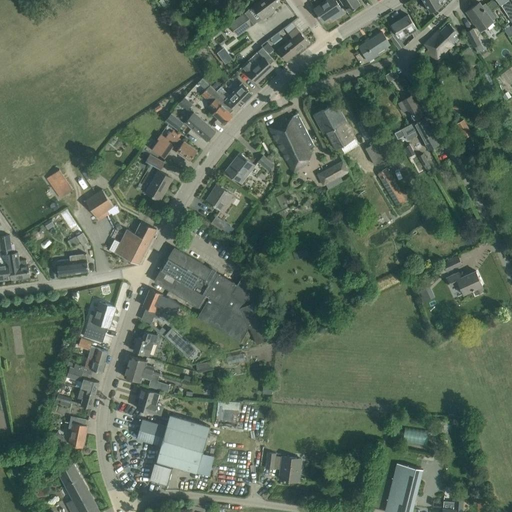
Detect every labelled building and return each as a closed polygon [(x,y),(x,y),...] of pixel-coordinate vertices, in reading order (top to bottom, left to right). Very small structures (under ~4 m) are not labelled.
[(271,10),(281,3),(279,0),(260,0),(253,6),(252,5),(247,9),(255,20),(256,22),(261,18),(262,19),(272,12),(271,10)] [(335,0),(326,0),(323,2),(314,8),(318,14),(317,14),(319,16),(323,21),(335,13),(337,17),(344,12),(335,0)] [(340,0),(349,12),(360,4),(357,0),(340,0)] [(423,0),(431,11),(442,5),(440,1),(441,0),(423,0)] [(497,0),(500,5),(501,4),(511,21),(511,2),(510,0),(497,0)] [(493,21),(479,2),(466,11),(480,30),(493,21)] [(223,3),(217,8),(223,15),(229,10),(223,3)] [(229,21),(237,33),(255,20),(247,9),(229,21)] [(409,33),(417,29),(408,14),(392,24),(400,36),(408,31),(409,33)] [(426,51),(438,60),(445,53),(444,51),(449,46),(450,48),(454,44),(453,43),(461,34),(449,22),(440,31),(439,29),(425,43),(429,48),(426,51)] [(293,37),(278,49),(281,52),(287,60),(308,42),(299,31),(292,23),(285,28),(293,37)] [(481,42),(473,28),(467,31),(474,46),(481,42)] [(382,31),(359,45),(368,60),(379,54),(377,52),(390,44),(382,31)] [(395,33),(390,36),(399,48),(404,44),(395,33)] [(264,47),(269,53),(274,49),(268,43),(264,47)] [(469,46),(462,50),(471,66),(478,62),(469,46)] [(243,67),(250,74),(257,82),(273,67),(270,63),(274,60),(262,47),(258,51),(263,57),(253,66),(249,62),(243,67)] [(395,69),(386,74),(389,81),(399,75),(395,69)] [(483,75),(488,85),(494,82),(488,72),(483,75)] [(221,86),(217,91),(225,99),(234,109),(237,111),(254,94),(242,82),(236,88),(237,90),(234,93),(233,92),(230,95),(221,86)] [(214,113),(224,123),(233,115),(230,112),(234,109),(225,99),(217,91),(210,84),(202,93),(211,102),(209,104),(216,112),(214,113)] [(412,94),(404,99),(398,102),(403,111),(407,109),(414,121),(424,114),(412,94)] [(184,97),(179,102),(187,109),(192,104),(184,97)] [(339,100),(313,114),(318,123),(324,133),(327,131),(336,148),(348,141),(355,137),(356,137),(347,122),(340,110),(343,108),(339,100)] [(185,121),(199,133),(207,140),(215,130),(194,112),(185,121)] [(172,113),(166,119),(178,129),(183,122),(172,113)] [(270,127),(275,136),(293,170),(309,161),(307,156),(312,152),(309,148),(315,145),(303,122),(298,113),(287,119),(286,117),(270,127)] [(357,123),(362,132),(366,139),(380,131),(373,119),(371,120),(369,116),(357,123)] [(407,139),(415,135),(420,132),(429,149),(431,148),(439,144),(425,116),(416,121),(401,128),(407,139)] [(472,133),(465,119),(453,125),(461,139),(472,133)] [(152,148),(152,149),(165,158),(169,152),(172,147),(175,143),(179,147),(177,150),(190,160),(198,149),(189,144),(184,140),(179,137),(176,135),(176,134),(170,131),(163,141),(159,139),(152,148)] [(369,145),(366,147),(374,163),(389,155),(380,139),(375,142),(374,139),(370,142),(371,144),(369,145)] [(146,160),(160,168),(164,161),(150,153),(146,160)] [(226,170),(234,176),(243,183),(257,166),(241,153),(233,164),(232,163),(226,170)] [(431,167),(423,153),(418,155),(426,170),(431,167)] [(274,163),(263,154),(258,160),(269,169),(274,163)] [(349,171),(343,160),(318,174),(323,184),(349,171)] [(387,167),(378,172),(398,206),(407,201),(401,191),(389,170),(387,167)] [(50,176),(64,196),(73,189),(59,169),(50,176)] [(146,191),(151,194),(160,199),(172,178),(158,170),(146,191)] [(208,200),(216,206),(220,209),(231,193),(216,183),(213,189),(214,190),(208,200)] [(96,193),(107,210),(113,206),(102,189),(96,193)] [(85,200),(97,217),(107,210),(96,193),(85,200)] [(212,222),(222,228),(226,222),(216,215),(212,222)] [(55,225),(51,218),(45,222),(49,229),(55,225)] [(124,234),(147,246),(156,228),(141,221),(135,232),(127,228),(124,234)] [(68,241),(71,246),(80,240),(83,244),(88,241),(80,228),(75,231),(78,235),(68,241)] [(469,234),(472,239),(478,236),(475,230),(469,234)] [(0,249),(0,250),(1,254),(3,254),(13,253),(10,234),(0,234),(0,249)] [(113,240),(109,248),(115,251),(115,252),(138,263),(147,246),(124,234),(120,241),(114,238),(113,240)] [(241,341),(250,326),(258,342),(276,334),(246,269),(237,283),(180,249),(179,249),(175,247),(155,281),(202,309),(198,316),(241,341)] [(0,280),(11,278),(10,268),(8,263),(3,256),(2,256),(1,254),(0,250),(0,249),(0,280)] [(13,253),(2,254),(3,256),(5,259),(8,263),(9,266),(10,268),(11,272),(11,278),(30,276),(28,265),(27,265),(26,260),(19,261),(18,252),(13,253)] [(57,260),(57,264),(59,274),(89,270),(86,253),(69,255),(70,258),(57,260)] [(459,256),(444,263),(447,270),(462,264),(459,256)] [(473,289),(476,294),(484,290),(482,285),(483,285),(476,270),(461,277),(459,272),(447,277),(450,285),(457,282),(463,294),(473,289)] [(150,288),(143,305),(147,307),(145,312),(153,315),(156,316),(162,314),(163,311),(163,312),(163,310),(175,316),(181,303),(169,297),(162,294),(163,293),(159,292),(150,288)] [(89,319),(85,329),(105,335),(108,326),(110,326),(116,306),(100,301),(93,320),(89,319)] [(133,350),(143,353),(149,355),(153,343),(157,344),(159,335),(144,330),(142,338),(138,337),(133,350)] [(90,349),(87,358),(104,363),(108,351),(91,345),(92,342),(80,337),(78,346),(90,349)] [(131,355),(127,365),(153,373),(154,366),(147,364),(148,360),(131,355)] [(68,361),(66,366),(83,371),(91,373),(92,369),(102,372),(104,363),(87,358),(85,366),(69,362),(68,361)] [(196,364),(198,372),(214,368),(212,360),(196,364)] [(150,379),(150,380),(148,385),(164,390),(166,385),(158,383),(160,375),(153,373),(127,365),(124,376),(142,381),(143,376),(150,379)] [(66,366),(61,382),(65,383),(66,376),(81,380),(83,371),(66,366)] [(87,392),(95,395),(99,381),(84,377),(81,386),(88,388),(87,392)] [(81,404),(92,407),(95,395),(87,392),(88,388),(81,386),(78,396),(83,398),(81,404)] [(137,407),(159,414),(162,405),(157,403),(160,392),(141,386),(139,394),(141,394),(137,407)] [(57,399),(61,400),(70,403),(71,398),(58,394),(57,399)] [(222,410),(223,407),(218,406),(217,418),(237,421),(238,409),(234,409),(233,412),(222,410)] [(138,425),(136,426),(139,430),(137,438),(162,445),(157,460),(158,460),(157,463),(155,462),(150,479),(168,484),(173,467),(171,466),(172,464),(195,471),(208,425),(171,414),(167,425),(143,418),(140,426),(138,425)] [(69,443),(82,446),(87,425),(85,425),(86,419),(71,416),(68,429),(72,430),(69,443)] [(403,442),(427,445),(429,430),(405,426),(403,442)] [(59,430),(54,435),(63,446),(68,441),(59,430)] [(367,449),(363,453),(368,458),(371,454),(367,449)] [(266,467),(274,468),(276,453),(268,452),(266,467)] [(283,456),(281,468),(280,478),(284,479),(284,480),(291,481),(291,480),(298,481),(300,471),(301,458),(283,456)] [(74,462),(65,467),(58,470),(73,498),(67,501),(72,511),(98,511),(102,511),(101,510),(100,510),(74,462)] [(397,462),(388,501),(385,511),(389,511),(412,511),(422,469),(397,462)] [(443,508),(442,511),(462,511),(463,498),(455,497),(454,509),(443,508)]
